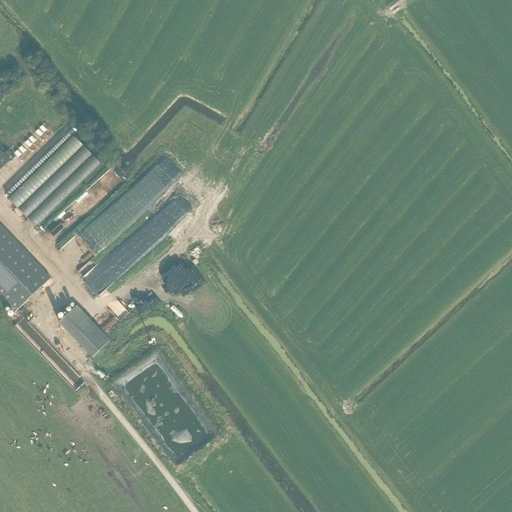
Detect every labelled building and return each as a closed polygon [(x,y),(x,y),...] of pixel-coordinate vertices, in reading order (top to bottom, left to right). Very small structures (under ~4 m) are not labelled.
[(8,200),(35,228),(100,166),(73,137),(14,194),(8,200)] [(113,172),(105,176),(114,191),(122,187),(113,172)] [(0,206),(1,206),(14,194),(0,178),(0,206)] [(0,299),(13,313),(49,279),(0,226),(0,299)] [(58,323),(92,358),(109,341),(75,306),(58,323)]
